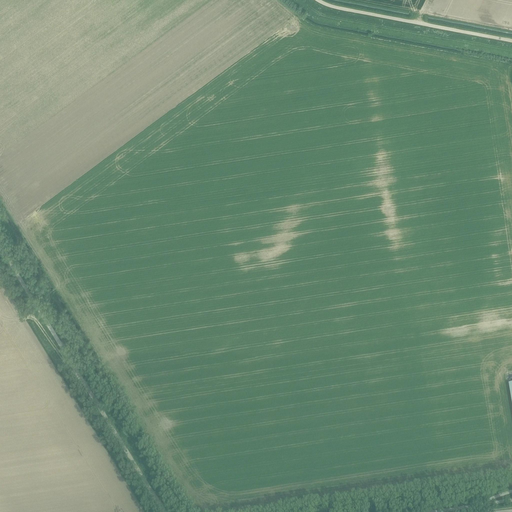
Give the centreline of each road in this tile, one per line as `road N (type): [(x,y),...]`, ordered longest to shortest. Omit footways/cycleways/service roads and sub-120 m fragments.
road 1 (unclassified): [(163,511),(0,246)]
road 2 (unclassified): [(511,41),(317,0)]
